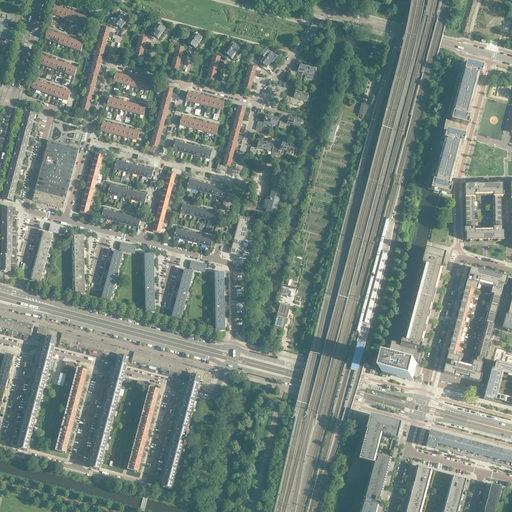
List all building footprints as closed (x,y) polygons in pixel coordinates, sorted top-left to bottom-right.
[(480,10),(475,29),(491,34),(496,14),(487,12),(488,8),(493,10),(493,8),(497,9),(499,0),(484,0),(483,6),(486,7),(485,11),(480,10)] [(0,64),(1,61),(0,61),(0,37),(7,40),(10,28),(7,28),(8,24),(13,25),(15,17),(0,12),(0,64)] [(128,19),(124,16),(126,14),(123,12),(117,19),(124,24),(128,19)] [(120,29),(124,24),(117,19),(114,24),(113,23),(111,25),(116,30),(118,27),(120,29)] [(165,29),(161,26),(163,24),(160,22),(158,24),(154,29),(161,34),(165,29)] [(108,34),(110,28),(103,26),(101,32),(108,34)] [(157,39),(161,34),(154,29),(151,34),(150,33),(148,35),(153,39),(155,37),(157,39)] [(202,39),(198,36),(199,34),(197,32),(195,34),(191,39),(198,44),(202,39)] [(145,44),(147,38),(140,36),(138,42),(145,44)] [(194,49),(198,44),(191,39),(188,43),(187,43),(185,45),(190,49),(192,47),(194,49)] [(236,47),(234,45),(236,43),(233,41),(232,43),(231,43),(228,48),(234,53),(238,48),(236,47)] [(104,52),(105,46),(98,44),(96,50),(104,52)] [(182,54),(184,48),(177,46),(175,52),(182,54)] [(231,58),(234,53),(228,48),(224,53),(223,52),(221,55),(227,59),(228,56),(231,58)] [(274,58),(270,55),(272,53),(269,51),(268,53),(264,58),(271,63),(274,58)] [(141,62),(142,56),(135,54),(133,60),(141,62)] [(219,64),(220,57),(213,55),(211,62),(219,64)] [(101,64),(102,58),(95,56),(93,62),(101,64)] [(267,68),(271,63),(264,58),(260,62),(259,62),(257,64),(263,68),(264,66),(267,68)] [(466,63),(461,62),(427,189),(431,190),(449,195),(452,186),(450,186),(461,144),(463,145),(465,136),(460,135),(462,125),(467,126),(470,117),(468,117),(479,76),(481,76),(483,67),(470,64),(466,63)] [(178,72),(179,66),(172,64),(170,70),(178,72)] [(255,73),(256,67),(249,65),(247,71),(255,73)] [(306,74),(307,67),(299,65),(298,72),(303,73),(302,75),(305,75),(306,74)] [(313,76),(315,71),(316,71),(316,68),(314,68),(314,69),(307,67),(306,74),(313,76)] [(97,76),(99,70),(92,68),(90,74),(97,76)] [(214,82),(216,75),(208,73),(206,80),(214,82)] [(250,91),(252,85),(244,83),(243,89),(250,91)] [(93,94),(94,88),(87,86),(85,92),(93,94)] [(172,95),(173,89),(166,87),(164,93),(172,95)] [(300,100),(302,93),(295,91),(293,98),(300,100)] [(307,102),(308,95),(302,93),(300,100),(307,102)] [(88,112),(90,106),(82,104),(80,110),(88,112)] [(368,106),(361,104),(358,115),(365,117),(368,106)] [(244,114),(246,108),(238,106),(237,112),(244,114)] [(33,122),(35,114),(29,113),(29,112),(27,112),(26,112),(25,116),(24,116),(24,118),(24,119),(33,122)] [(270,124),(272,117),(265,115),(263,122),(270,124)] [(277,126),(279,119),(272,117),(270,124),(277,126)] [(293,126),(295,119),(288,117),(286,124),(293,126)] [(31,129),(33,123),(33,122),(24,119),(23,121),(22,122),(23,122),(22,127),(31,129)] [(300,127),(302,120),(295,119),(293,126),(300,127)] [(330,124),(327,139),(333,140),(337,126),(330,124)] [(30,136),(31,129),(22,127),(21,131),(20,130),(20,132),(20,134),(30,136)] [(28,144),(29,137),(30,136),(20,134),(19,135),(19,137),(18,141),(28,144)] [(26,151),(28,144),(18,141),(17,145),(16,145),(16,147),(17,147),(16,148),(26,151)] [(62,149),(64,145),(48,141),(47,145),(62,149)] [(157,149),(159,143),(151,141),(150,146),(150,147),(155,148),(157,149)] [(263,152),(263,150),(265,143),(258,141),(257,148),(257,149),(256,150),(263,152)] [(270,151),(271,147),(273,147),(274,145),(272,145),(272,144),(265,143),(263,150),(270,151)] [(286,151),(288,144),(282,143),(280,149),(286,151)] [(293,153),(295,146),(288,144),(286,151),(293,153)] [(61,154),(62,149),(47,145),(46,150),(61,154)] [(78,153),(79,149),(64,145),(62,149),(78,153)] [(24,158),(25,152),(26,151),(16,148),(16,150),(15,150),(15,151),(14,156),(24,158)] [(77,158),(78,153),(62,149),(61,154),(77,158)] [(60,158),(61,154),(46,150),(45,154),(60,158)] [(102,161),(103,155),(98,154),(96,153),(94,159),(102,161)] [(59,163),(60,158),(45,154),(43,159),(59,163)] [(75,162),(77,158),(61,154),(60,158),(75,162)] [(22,165),(24,158),(14,156),(13,160),(13,159),(12,161),(13,161),(12,163),(22,165)] [(74,167),(75,162),(60,158),(59,163),(74,167)] [(58,167),(59,163),(43,159),(42,163),(58,167)] [(230,168),(231,162),(224,160),(222,166),(227,167),(230,168)] [(20,173),(22,166),(22,165),(12,163),(12,164),(11,164),(11,166),(10,170),(20,173)] [(56,172),(58,167),(42,163),(41,168),(56,172)] [(73,171),(74,167),(59,163),(58,167),(73,171)] [(72,176),(73,171),(58,167),(56,172),(72,176)] [(55,177),(56,172),(41,168),(40,173),(55,177)] [(18,180),(20,173),(10,170),(9,174),(8,176),(9,176),(8,177),(18,180)] [(279,201),(283,186),(282,186),(285,173),(277,171),(275,179),(266,176),(265,182),(269,183),(265,198),(261,197),(260,202),(268,204),(266,212),(275,214),(278,201),(279,201)] [(71,181),(72,176),(56,172),(55,177),(71,181)] [(174,180),(176,174),(171,173),(168,172),(167,178),(174,180)] [(54,181),(55,177),(40,173),(39,177),(54,181)] [(16,187),(18,181),(18,180),(8,177),(8,179),(7,179),(7,180),(8,180),(6,185),(16,187)] [(53,186),(54,181),(39,177),(37,182),(53,186)] [(69,185),(71,181),(55,177),(54,181),(69,185)] [(68,190),(69,185),(54,181),(53,186),(68,190)] [(52,190),(53,186),(37,182),(36,186),(52,190)] [(502,184),(464,184),(464,197),(473,197),(474,197),(474,194),(493,194),(493,196),(500,196),(502,196),(502,184)] [(14,194),(16,187),(6,185),(5,189),(5,190),(5,192),(14,194)] [(50,195),(52,190),(36,186),(35,191),(50,195)] [(67,194),(68,190),(53,186),(52,190),(67,194)] [(66,199),(67,194),(52,190),(50,195),(66,199)] [(63,209),(66,199),(50,195),(35,191),(32,200),(63,209)] [(12,202),(14,195),(14,194),(5,192),(4,193),(3,195),(4,195),(3,199),(4,199),(4,200),(6,200),(12,202)] [(87,215),(89,209),(82,207),(80,213),(87,215)] [(12,215),(12,212),(12,208),(2,208),(1,208),(1,211),(2,211),(2,214),(3,215),(3,217),(1,218),(1,224),(12,224),(12,221),(12,217),(12,215)] [(241,252),(250,219),(240,216),(231,249),(230,248),(228,253),(251,259),(252,254),(241,252)] [(12,231),(12,228),(12,224),(1,224),(1,230),(2,231),(2,233),(1,234),(1,240),(12,240),(12,237),(12,233),(12,231)] [(56,233),(58,226),(51,224),(49,231),(49,232),(48,234),(52,235),(53,233),(56,233)] [(64,235),(66,228),(58,226),(56,233),(64,235)] [(160,234),(162,228),(154,226),(152,232),(160,234)] [(465,228),(465,240),(503,239),(503,231),(501,231),(501,227),(492,227),(492,231),(474,231),(474,227),(465,228)] [(49,251),(53,235),(52,235),(48,234),(44,233),(40,249),(49,251)] [(84,245),(83,240),(83,236),(74,236),(74,246),(84,245)] [(12,247),(12,244),(12,240),(1,240),(1,246),(2,247),(2,249),(1,250),(1,256),(11,256),(12,256),(12,253),(12,249),(12,247)] [(127,252),(129,245),(121,243),(119,250),(123,251),(127,252)] [(84,253),(84,249),(84,245),(74,246),(74,254),(84,253)] [(134,254),(136,247),(129,245),(127,252),(134,254)] [(44,267),(49,251),(40,249),(35,265),(44,267)] [(420,349),(444,261),(445,254),(425,249),(424,252),(400,344),(416,348),(420,349)] [(122,254),(118,253),(114,251),(110,267),(119,270),(123,254),(122,254)] [(84,262),(84,253),(74,254),(75,262),(84,262)] [(154,264),(154,259),(153,254),(144,255),(144,264),(154,264)] [(11,263),(11,260),(11,256),(1,256),(0,256),(0,259),(0,261),(0,262),(1,263),(1,265),(0,265),(0,273),(5,273),(6,273),(10,273),(10,272),(11,272),(11,269),(11,265),(11,263)] [(197,270),(199,263),(191,261),(189,268),(193,270),(197,270)] [(84,270),(84,265),(84,262),(75,262),(75,270),(84,270)] [(204,273),(206,265),(199,263),(197,270),(204,273)] [(154,280),(154,267),(154,264),(144,264),(145,280),(154,280)] [(40,283),(44,267),(35,265),(31,280),(40,283)] [(114,285),(119,270),(110,267),(106,283),(114,285)] [(507,278),(470,268),(465,287),(474,289),(477,290),(479,282),(493,285),(491,294),(492,294),(500,296),(503,285),(505,286),(507,278)] [(84,278),(84,270),(75,270),(75,278),(84,278)] [(192,272),(189,271),(184,270),(180,286),(189,288),(193,272),(192,272)] [(224,282),(224,277),(224,273),(214,273),(215,283),(224,282)] [(84,286),(84,282),(84,278),(75,278),(75,286),(84,286)] [(154,296),(154,284),(154,280),(145,280),(145,297),(154,296)] [(224,299),(224,286),(224,282),(215,283),(215,299),(224,299)] [(110,301),(114,285),(106,283),(101,299),(110,301)] [(84,294),(84,286),(75,286),(75,294),(84,294)] [(185,304),(189,288),(180,286),(176,302),(185,304)] [(155,313),(154,300),(154,296),(145,297),(145,313),(155,313)] [(224,315),(224,302),(224,299),(215,299),(215,315),(224,315)] [(183,312),(185,304),(176,302),(172,317),(180,320),(183,312)] [(279,309),(273,328),(283,331),(288,311),(281,309),(280,309),(279,309)] [(225,331),(224,318),(224,315),(215,315),(215,331),(225,331)] [(502,328),(511,331),(511,316),(507,315),(505,315),(502,328)] [(7,330),(10,321),(9,320),(7,319),(6,319),(2,318),(0,327),(0,328),(3,329),(6,330),(7,330)] [(15,332),(18,322),(14,321),(14,320),(11,321),(10,321),(7,330),(8,330),(12,331),(15,332)] [(23,334),(25,325),(24,324),(23,323),(22,323),(18,322),(15,332),(19,333),(22,334),(23,334)] [(31,336),(33,327),(30,326),(29,325),(29,324),(27,325),(25,325),(23,334),(24,335),(27,335),(31,336)] [(52,338),(53,332),(38,328),(36,338),(46,341),(47,337),(52,338)] [(68,347),(71,337),(71,336),(62,334),(62,335),(53,332),(52,338),(56,339),(55,344),(59,345),(58,348),(66,350),(67,347),(68,347)] [(77,349),(79,339),(80,338),(71,336),(71,337),(68,347),(69,347),(77,349)] [(51,358),(54,350),(54,348),(55,344),(56,339),(52,338),(47,337),(46,341),(46,343),(45,342),(45,345),(42,356),(41,359),(40,362),(41,362),(39,368),(48,370),(51,358)] [(97,355),(100,345),(100,344),(89,341),(80,338),(79,339),(77,349),(69,347),(69,350),(83,354),(84,351),(85,351),(86,350),(87,350),(88,351),(88,352),(90,353),(97,355)] [(412,364),(416,348),(400,344),(391,341),(387,357),(378,355),(374,371),(383,373),(412,381),(416,365),(412,364)] [(106,357),(108,347),(108,346),(100,344),(100,345),(97,355),(104,356),(106,357)] [(114,359),(117,349),(117,348),(108,346),(108,347),(106,357),(107,357),(114,359)] [(124,357),(125,351),(126,351),(117,348),(117,349),(114,359),(118,360),(119,356),(124,357)] [(131,364),(134,354),(134,353),(126,351),(125,351),(124,357),(128,358),(127,363),(131,364)] [(140,366),(143,356),(143,355),(134,353),(134,354),(131,364),(139,365),(140,366)] [(10,372),(14,357),(5,355),(1,369),(10,372)] [(149,368),(151,358),(151,357),(143,355),(143,356),(140,366),(141,366),(149,368)] [(456,357),(448,355),(443,374),(480,383),(482,375),(480,375),(483,364),(473,361),(471,369),(457,365),(459,358),(456,357)] [(126,367),(126,366),(127,363),(128,358),(124,357),(119,356),(118,360),(118,362),(117,362),(117,364),(113,378),(112,381),(113,381),(111,387),(120,389),(123,377),(126,367)] [(169,374),(171,364),(172,363),(162,360),(151,357),(151,358),(149,368),(156,370),(158,370),(158,369),(159,369),(160,370),(160,371),(162,372),(169,374)] [(484,395),(483,399),(494,402),(511,407),(511,366),(495,362),(494,367),(493,370),(492,369),(491,372),(490,372),(489,376),(489,377),(488,380),(487,385),(486,387),(485,392),(484,395)] [(178,376),(180,366),(180,365),(172,363),(171,364),(169,374),(176,375),(178,376)] [(186,378),(189,368),(189,367),(180,365),(180,366),(178,376),(179,376),(186,378)] [(45,383),(48,370),(39,368),(38,373),(37,373),(37,375),(37,376),(36,381),(45,383)] [(210,384),(212,375),(210,374),(211,374),(189,368),(186,378),(190,379),(191,375),(200,378),(199,382),(208,384),(208,383),(210,384)] [(0,383),(7,385),(10,372),(1,369),(0,374),(0,383)] [(84,383),(86,376),(87,372),(79,369),(76,381),(84,383)] [(60,373),(61,371),(55,370),(53,382),(58,383),(58,385),(64,386),(66,374),(60,373)] [(192,408),(198,388),(199,382),(200,378),(191,375),(190,379),(190,381),(189,381),(189,383),(187,392),(186,394),(185,397),(184,400),(185,400),(183,406),(192,408)] [(41,397),(45,383),(36,381),(34,386),(33,389),(34,389),(32,395),(41,397)] [(81,395),(83,388),(84,383),(76,381),(73,393),(81,395)] [(117,402),(120,389),(111,387),(110,392),(109,392),(109,394),(109,395),(108,400),(117,402)] [(156,403),(158,395),(159,391),(151,388),(148,400),(156,403)] [(78,407),(80,400),(81,395),(73,393),(69,404),(78,407)] [(38,411),(41,397),(32,395),(31,400),(30,400),(29,403),(30,403),(29,408),(38,411)] [(113,416),(117,402),(108,400),(106,405),(105,408),(106,408),(104,414),(113,416)] [(153,414),(155,407),(156,403),(148,400),(145,412),(153,414)] [(75,418),(77,411),(78,407),(69,404),(66,416),(75,418)] [(189,421),(192,408),(183,406),(182,411),(181,411),(181,413),(181,414),(180,419),(189,421)] [(34,424),(38,411),(29,408),(27,414),(27,413),(26,416),(25,422),(34,424)] [(209,431),(213,411),(207,410),(203,430),(209,431)] [(150,426),(152,419),(153,414),(145,412),(142,423),(150,426)] [(110,429),(113,416),(104,414),(103,419),(102,419),(101,422),(102,422),(101,427),(110,429)] [(377,511),(379,507),(377,506),(378,503),(379,504),(401,423),(398,423),(370,415),(366,429),(358,459),(369,462),(355,511),(377,511)] [(72,430),(74,423),(75,418),(66,416),(63,428),(72,430)] [(185,435),(189,421),(180,419),(178,424),(177,427),(178,427),(176,433),(185,435)] [(30,438),(34,424),(25,422),(24,427),(23,427),(22,430),(23,430),(21,435),(30,438)] [(147,437),(149,430),(150,426),(142,423),(138,435),(147,437)] [(106,443),(110,429),(101,427),(99,433),(99,432),(98,435),(97,441),(106,443)] [(69,441),(71,434),(72,430),(63,428),(60,439),(69,441)] [(511,452),(456,438),(430,431),(426,446),(447,452),(447,453),(448,454),(451,455),(452,455),(453,454),(511,469),(511,452)] [(182,449),(185,435),(176,433),(175,438),(174,438),(174,441),(173,446),(182,449)] [(27,451),(30,438),(21,435),(20,441),(19,441),(19,443),(19,446),(18,449),(27,451)] [(144,449),(146,442),(147,437),(138,435),(135,447),(144,449)] [(66,453),(68,446),(69,441),(60,439),(57,451),(66,453)] [(102,457),(106,443),(97,441),(96,446),(95,446),(94,449),(95,449),(93,454),(102,457)] [(178,462),(182,449),(173,446),(171,452),(171,451),(170,454),(169,460),(178,462)] [(141,461),(143,453),(144,449),(135,447),(132,458),(141,461)] [(99,470),(102,457),(93,454),(92,460),(91,460),(91,462),(91,465),(90,468),(99,470)] [(138,472),(140,465),(141,461),(132,458),(129,470),(138,472)] [(174,476),(178,462),(169,460),(168,465),(167,465),(166,468),(167,468),(165,473),(174,476)] [(417,469),(416,473),(414,479),(415,479),(414,481),(415,481),(413,488),(412,488),(413,488),(411,495),(409,502),(408,509),(407,509),(406,511),(419,511),(431,470),(418,467),(418,469),(417,469)] [(171,489),(174,476),(165,473),(164,479),(163,479),(163,481),(162,487),(171,489)] [(456,511),(457,511),(458,511),(457,511),(458,506),(459,506),(459,505),(460,501),(460,500),(461,496),(462,496),(462,495),(461,495),(463,490),(464,491),(466,480),(453,476),(443,511),(456,511)] [(497,502),(501,488),(491,485),(488,499),(497,502)] [(494,511),(497,502),(488,499),(484,511),(494,511)]
